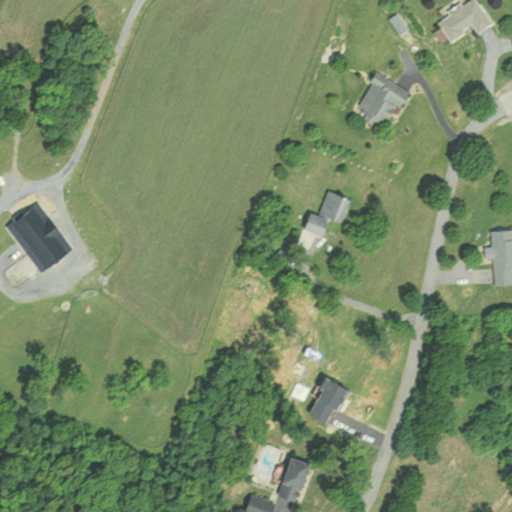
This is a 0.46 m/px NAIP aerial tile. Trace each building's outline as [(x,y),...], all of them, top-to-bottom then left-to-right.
[(466,0),(436,18),(448,40),(473,26),(476,32),(491,23),(477,0),(466,0)] [(405,86),(375,72),(355,114),(386,128),(405,86)] [(349,196),(327,188),(319,213),(309,209),(303,227),(322,234),(329,215),(341,220),(349,196)] [(70,250),(41,199),(6,220),(34,270),(70,250)] [(511,226),(491,228),(494,283),(511,281),(511,226)] [(273,489),(292,499),(310,464),(291,454),(273,489)] [(269,511),(273,498),(249,493),(244,511),(269,511)]
